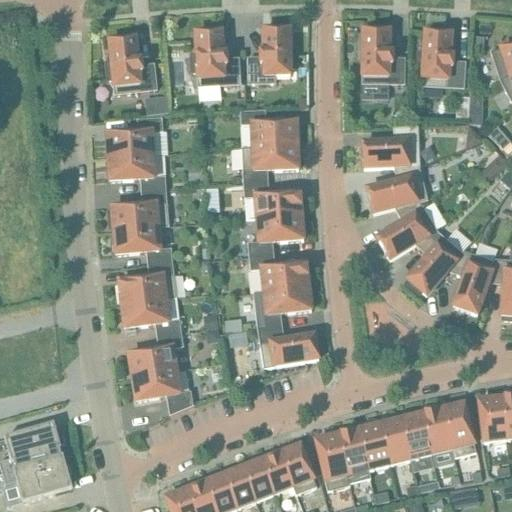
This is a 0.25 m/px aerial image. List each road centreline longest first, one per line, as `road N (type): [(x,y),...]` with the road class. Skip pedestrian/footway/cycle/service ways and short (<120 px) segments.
road 1 (residential): [(112,477),(80,253),(64,0)]
road 2 (residential): [(511,361),(405,311),(366,264),(329,198)]
road 3 (residential): [(352,396),(112,477)]
road 4 (residential): [(352,396),(329,198)]
road 5 (residential): [(329,198),(328,0)]
road 6 (residential): [(511,361),(352,396)]
